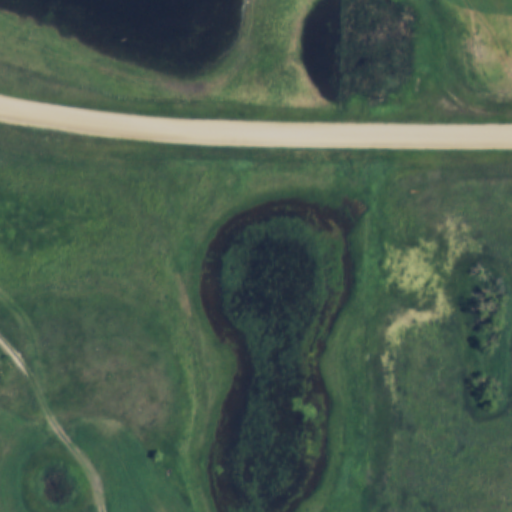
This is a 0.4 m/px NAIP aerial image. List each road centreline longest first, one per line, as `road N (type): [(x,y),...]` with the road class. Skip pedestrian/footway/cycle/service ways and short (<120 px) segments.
road 1 (residential): [(511,135),(202,128),(101,121),(0,101)]
road 2 (track): [(0,189),(111,191),(164,243),(196,370),(192,478),(204,511)]
